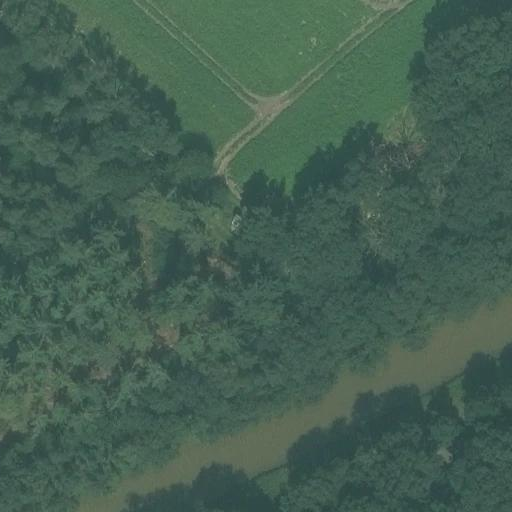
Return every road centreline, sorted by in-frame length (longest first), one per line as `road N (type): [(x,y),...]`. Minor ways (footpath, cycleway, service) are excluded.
road 1 (track): [(0,24),(329,299)]
road 2 (track): [(511,405),(303,511)]
